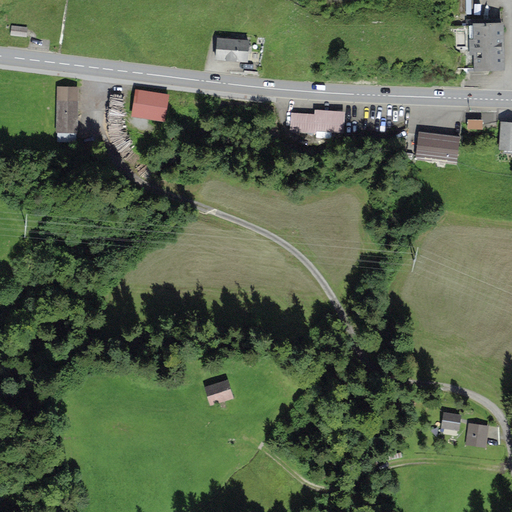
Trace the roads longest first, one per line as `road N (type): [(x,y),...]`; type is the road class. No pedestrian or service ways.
road 1 (track): [(511,456),(496,410),(478,399),(373,372),(300,257),(129,166),(109,138),(100,68)]
road 2 (primary): [(0,56),(311,92),(511,99)]
